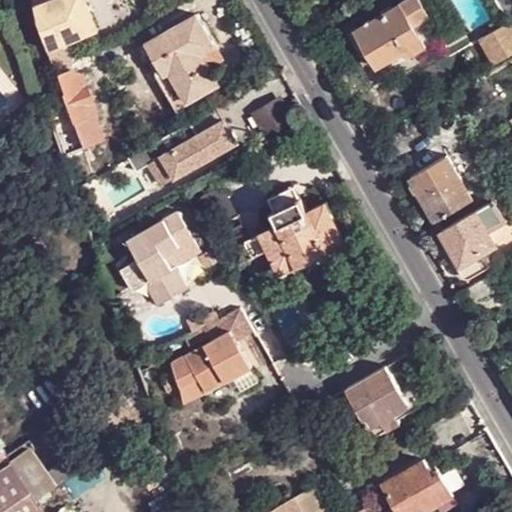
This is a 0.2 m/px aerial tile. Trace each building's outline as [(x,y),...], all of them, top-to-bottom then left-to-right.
[(57,0),(45,0),(34,5),(37,20),(48,49),(64,43),(73,39),(57,0)] [(57,0),(73,39),(90,30),(89,29),(81,9),(89,6),(86,0),(57,0)] [(406,0),(401,3),(403,4),(416,26),(424,22),(432,16),(422,0),(406,0)] [(416,26),(403,4),(357,33),(379,70),(400,56),(407,52),(410,58),(415,56),(428,48),(416,26)] [(97,26),(89,6),(81,9),(89,29),(97,26)] [(216,46),(217,46),(198,14),(147,43),(152,52),(165,74),(173,69),(190,100),(192,99),(218,84),(220,87),(222,86),(210,65),(203,52),(215,45),(216,46)] [(495,31),(510,24),(506,16),(491,24),(495,31)] [(424,22),(416,26),(428,48),(431,53),(440,48),(424,22)] [(498,63),(511,55),(511,28),(510,24),(495,31),(483,37),(498,63)] [(64,43),(48,49),(56,73),(70,65),(73,63),(64,43)] [(223,57),(217,46),(216,46),(215,45),(203,52),(210,65),(223,57)] [(428,48),(415,56),(417,62),(431,53),(428,48)] [(99,63),(93,52),(73,63),(70,65),(82,73),(99,63)] [(70,65),(56,73),(74,122),(95,114),(97,114),(82,73),(70,65)] [(173,69),(165,74),(159,77),(180,112),(195,104),(192,99),(190,100),(173,69)] [(220,106),(193,122),(131,157),(139,171),(152,163),(165,184),(241,141),(220,106)] [(105,140),(95,114),(74,122),(83,148),(105,140)] [(448,156),(409,177),(435,220),(472,199),(448,156)] [(276,209),(302,197),(297,185),(270,197),(276,209)] [(511,197),(510,193),(496,201),(499,207),(511,201),(511,197)] [(262,232),(269,249),(280,272),(299,263),(300,265),(329,251),(329,250),(347,241),(329,201),(310,210),(303,196),(302,197),(276,209),(275,209),(281,223),(262,232)] [(496,201),(477,212),(487,228),(506,219),(499,207),(496,201)] [(181,211),(131,240),(155,279),(149,283),(163,306),(192,288),(180,268),(177,269),(169,256),(174,253),(198,238),(181,211)] [(477,212),(442,230),(439,235),(445,245),(451,246),(462,264),(482,254),(496,244),(487,228),(477,212)] [(253,256),(269,249),(262,232),(245,240),(245,241),(253,256)] [(155,279),(131,240),(121,247),(144,286),(149,283),(155,279)] [(243,261),(253,256),(245,241),(236,245),(243,261)] [(182,266),(174,253),(169,256),(177,269),(180,268),(182,266)] [(482,254),(462,264),(459,269),(464,276),(470,277),(488,266),(482,254)] [(477,280),(459,290),(465,302),(483,291),(477,280)] [(188,357),(189,359),(209,394),(254,368),(249,360),(233,331),(188,357)] [(408,400),(388,365),(343,391),(349,402),(355,398),(371,427),(373,426),(396,413),(411,405),(408,400)] [(399,418),(396,413),(373,426),(378,435),(401,422),(399,418)] [(0,490),(7,485),(15,496),(0,505),(0,511),(46,511),(37,498),(12,460),(0,443),(0,490)] [(37,498),(57,484),(51,475),(31,447),(12,460),(37,498)] [(57,484),(84,466),(77,457),(51,475),(57,484)] [(401,511),(423,511),(455,495),(442,472),(436,475),(426,459),(385,481),(401,511)] [(332,511),(319,483),(296,496),(304,511),(332,511)] [(304,511),(296,496),(267,511),(304,511)]
